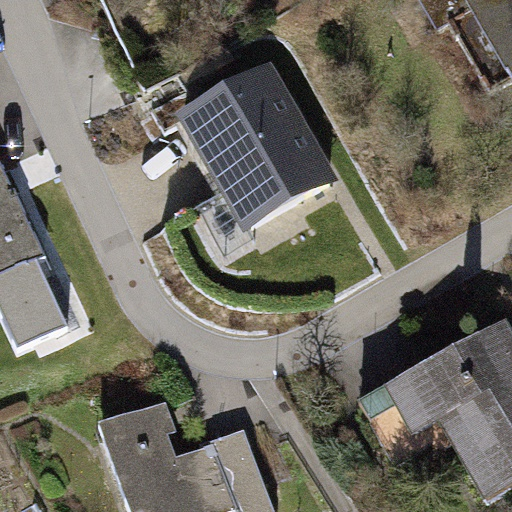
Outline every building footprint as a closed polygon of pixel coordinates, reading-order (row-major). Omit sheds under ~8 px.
[(511,0),(498,0),(478,12),(511,69),(511,0)] [(286,73),(185,130),(255,253),(356,196),(286,73)] [(0,299),(54,275),(0,155),(0,299)] [(511,511),(511,348),(381,430),(408,474),(455,445),(496,511),(511,511)] [(180,412),(110,436),(136,511),(286,511),(261,439),(197,461),(180,412)]
